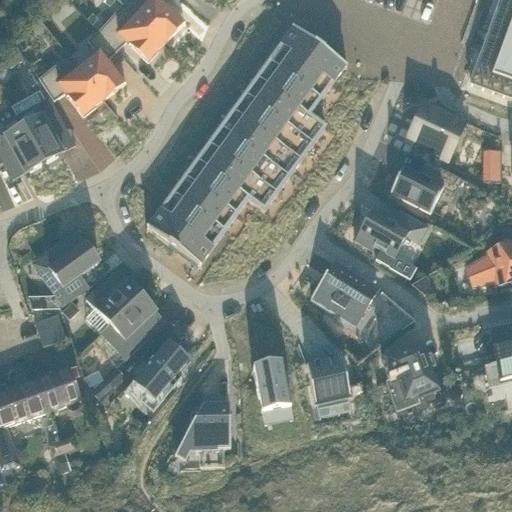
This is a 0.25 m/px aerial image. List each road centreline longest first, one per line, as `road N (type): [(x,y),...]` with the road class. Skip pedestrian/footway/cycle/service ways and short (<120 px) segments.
road 1 (residential): [(99,191),(149,266),(195,297),(217,301),(260,291),(311,236)]
road 2 (residential): [(251,0),(146,157),(99,191)]
road 3 (residential): [(511,308),(431,316),(311,236)]
road 4 (residential): [(311,236),(397,85)]
road 5 (residential): [(397,85),(511,124)]
